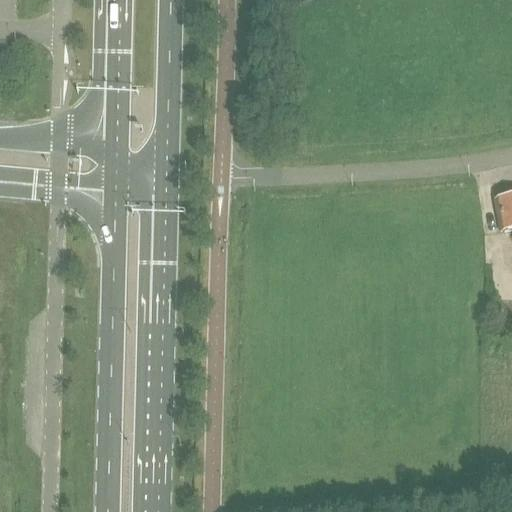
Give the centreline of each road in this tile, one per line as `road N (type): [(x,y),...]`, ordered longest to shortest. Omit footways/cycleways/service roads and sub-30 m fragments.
road 1 (unclassified): [(58,178),(51,511)]
road 2 (primary): [(115,183),(107,511)]
road 3 (primary): [(159,511),(165,183)]
road 4 (unclassified): [(221,179),(418,169),(511,155)]
road 5 (primary): [(165,183),(170,0)]
road 6 (unclassified): [(221,179),(227,0)]
road 7 (primary): [(120,0),(115,150)]
